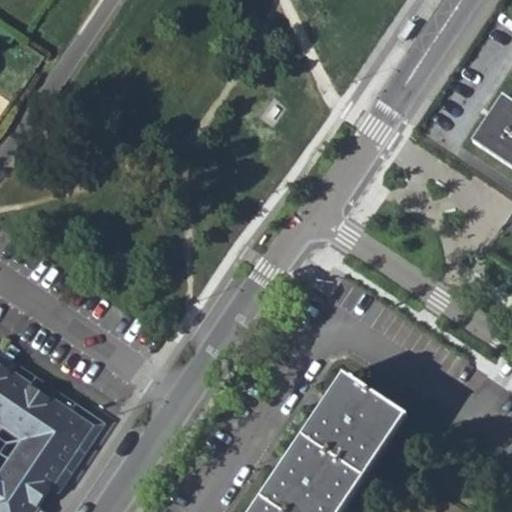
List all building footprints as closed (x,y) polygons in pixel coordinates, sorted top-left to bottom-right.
[(407,40),(417,24),(411,20),(400,36),(407,40)] [(0,36),(9,42),(14,36),(0,26),(0,36)] [(474,143),(511,169),(511,103),(503,97),(474,143)] [(36,511),(92,427),(0,365),(0,511),(36,511)] [(342,511),(405,419),(348,381),(259,511),(342,511)]
